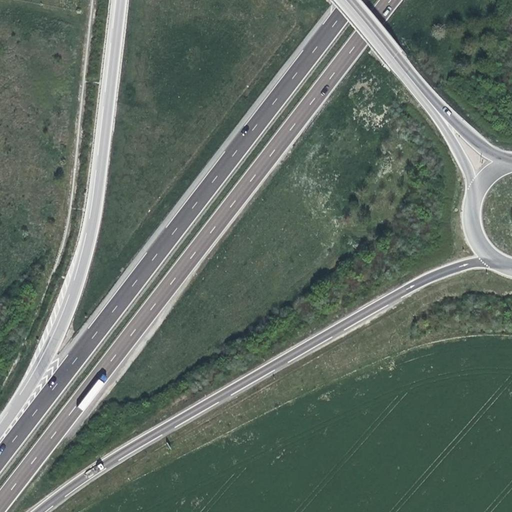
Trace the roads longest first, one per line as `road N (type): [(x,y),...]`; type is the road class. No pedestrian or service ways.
road 1 (trunk): [(0,502),(390,0)]
road 2 (trunk): [(353,0),(0,457)]
road 3 (trunk): [(35,511),(175,419),(420,278),(463,263),(501,262)]
road 4 (trunk): [(118,0),(90,236),(75,292),(0,430)]
road 5 (secondary): [(414,88),(462,163),(471,196)]
road 6 (secondary): [(509,161),(474,142),(414,88)]
